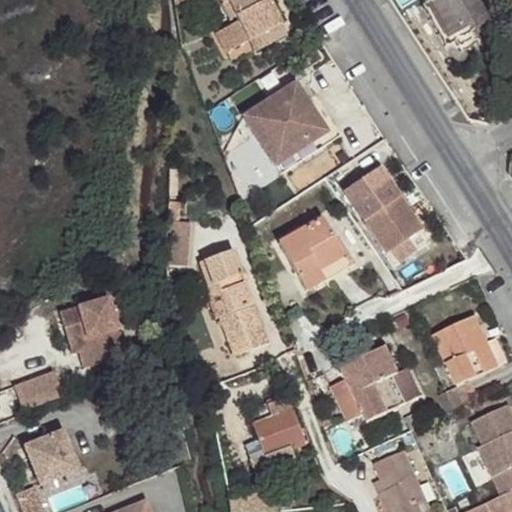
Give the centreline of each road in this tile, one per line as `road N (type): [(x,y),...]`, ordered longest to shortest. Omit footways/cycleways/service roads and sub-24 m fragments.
road 1 (tertiary): [(354,0),(456,167)]
road 2 (residential): [(505,243),(329,323)]
road 3 (residential): [(364,511),(355,487),(329,472),(283,360)]
road 4 (unknown): [(283,360),(226,213)]
